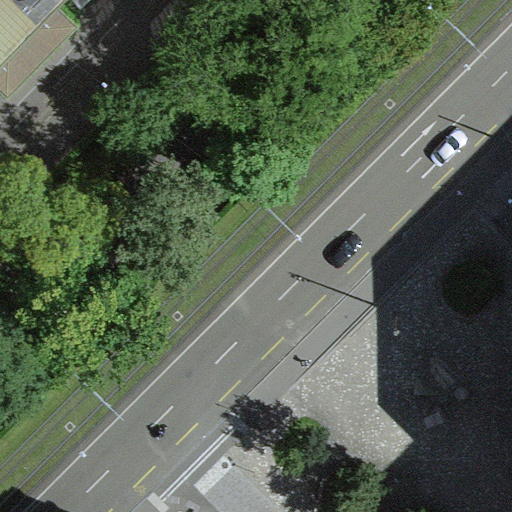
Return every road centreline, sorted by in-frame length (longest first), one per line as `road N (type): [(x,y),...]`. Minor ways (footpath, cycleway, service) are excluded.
road 1 (secondary): [(158,420),(511,65)]
road 2 (secondary): [(179,0),(0,182)]
road 3 (secondary): [(69,511),(158,420)]
road 4 (unclassified): [(158,420),(247,511)]
